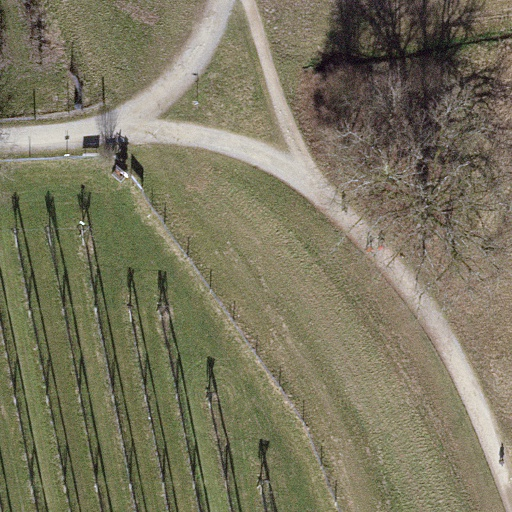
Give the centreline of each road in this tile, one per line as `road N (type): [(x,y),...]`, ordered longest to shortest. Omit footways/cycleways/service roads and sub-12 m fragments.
road 1 (track): [(302,173),(411,278),(468,382),(511,491)]
road 2 (track): [(302,173),(243,152),(106,141)]
road 3 (track): [(224,0),(183,77),(106,141)]
